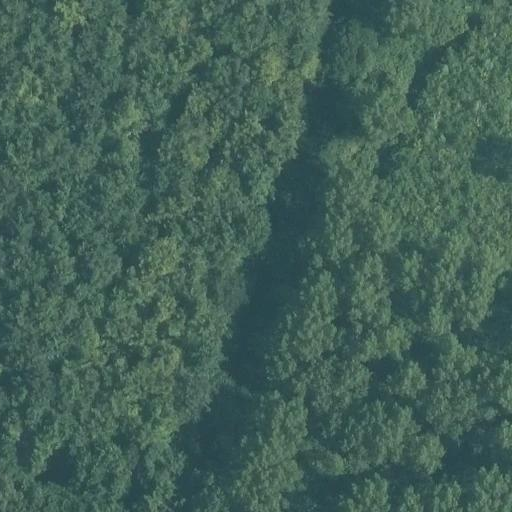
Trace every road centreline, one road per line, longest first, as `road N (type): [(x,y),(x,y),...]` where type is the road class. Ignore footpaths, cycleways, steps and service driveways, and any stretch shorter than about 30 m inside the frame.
road 1 (track): [(195,511),(351,0)]
road 2 (track): [(147,511),(101,473),(23,313),(0,283)]
